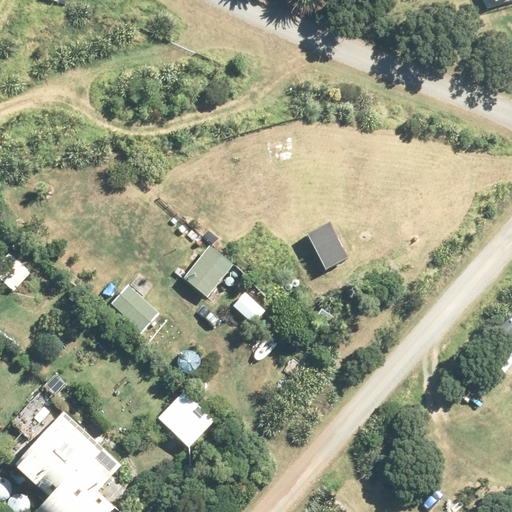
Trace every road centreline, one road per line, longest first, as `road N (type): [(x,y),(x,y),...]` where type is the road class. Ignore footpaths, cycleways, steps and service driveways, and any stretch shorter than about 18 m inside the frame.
road 1 (unclassified): [(264,511),(511,231)]
road 2 (unclassified): [(511,118),(231,0)]
